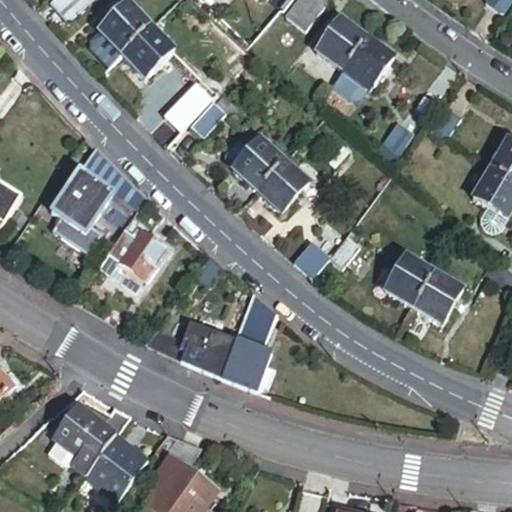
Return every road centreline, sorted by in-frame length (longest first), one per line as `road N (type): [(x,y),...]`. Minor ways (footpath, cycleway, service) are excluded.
road 1 (tertiary): [(0,21),(300,314),(396,372),(511,421)]
road 2 (tertiary): [(511,484),(363,463),(272,439),(161,395),(0,303)]
road 3 (residential): [(396,0),(511,83)]
